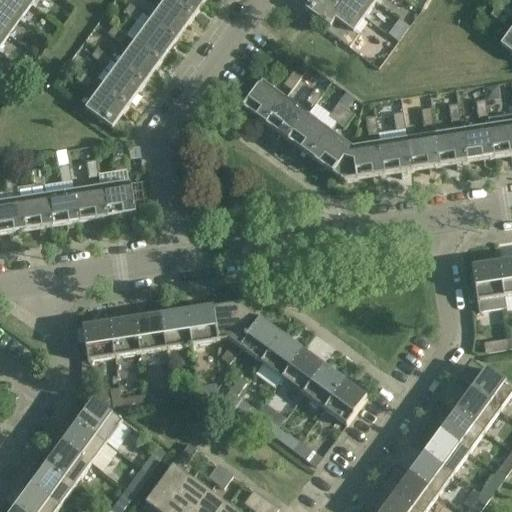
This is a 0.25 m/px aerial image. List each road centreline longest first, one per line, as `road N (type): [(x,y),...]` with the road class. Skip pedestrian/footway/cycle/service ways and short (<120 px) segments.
road 1 (residential): [(330,511),(451,341),(438,222)]
road 2 (residential): [(176,262),(160,135),(263,0)]
road 3 (residential): [(176,262),(438,222)]
road 4 (residential): [(0,474),(59,390),(46,282)]
road 5 (residential): [(46,282),(176,262)]
